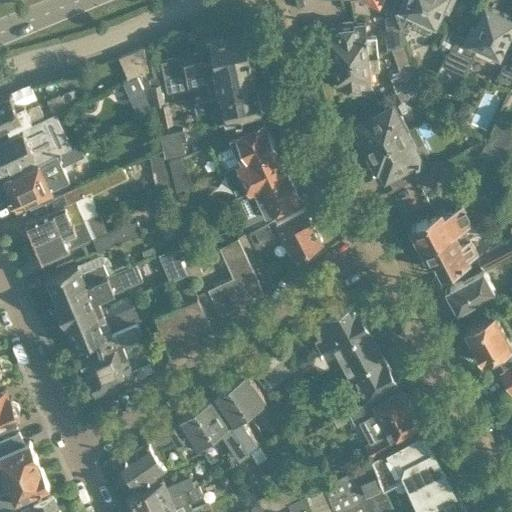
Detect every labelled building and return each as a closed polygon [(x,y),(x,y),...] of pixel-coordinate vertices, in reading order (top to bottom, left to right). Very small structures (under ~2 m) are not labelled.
[(396,0),(393,0),(392,3),(392,4),(400,27),(407,30),(409,25),(425,32),(432,29),(441,8),(448,12),(453,0),(402,0),(402,2),(396,0)] [(400,27),(392,4),(383,3),(385,16),(386,27),(400,27)] [(467,37),(459,34),(449,51),(442,62),(464,73),(478,43),(499,53),(501,49),(503,50),(508,40),(506,38),(511,24),(511,18),(510,18),(509,15),(503,12),(501,13),(486,7),(477,26),(473,24),(467,37)] [(183,54),(160,58),(164,75),(186,71),(248,57),(251,57),(250,52),(251,49),(250,45),(248,42),(247,38),(245,30),(245,28),(224,32),(221,21),(199,25),(201,37),(206,36),(209,48),(211,47),(213,55),(202,58),(201,54),(184,58),(183,54)] [(331,55),(332,58),(377,52),(375,35),(367,37),(365,22),(338,24),(339,28),(336,29),(334,27),(330,28),(327,31),(328,36),(329,37),(330,43),(328,46),(328,53),(331,55)] [(449,51),(459,34),(449,28),(438,45),(449,51)] [(406,44),(392,48),(398,66),(401,73),(391,77),(396,92),(400,90),(402,89),(418,80),(406,44)] [(148,69),(143,45),(118,55),(128,78),(148,69)] [(511,53),(508,51),(496,77),(511,84),(511,53)] [(379,70),(377,52),(332,58),(332,61),(330,64),(330,70),(333,72),(334,78),(333,80),(333,84),(337,87),(341,86),(342,85),(345,84),(346,88),(372,85),(371,71),(379,70)] [(186,71),(164,75),(167,91),(189,86),(188,81),(206,78),(205,74),(214,72),(216,80),(214,80),(216,91),(216,92),(256,83),(254,83),(253,83),(252,74),(251,71),(252,68),(251,63),(249,61),(248,57),(186,71)] [(151,62),(154,77),(160,76),(163,75),(160,60),(151,62)] [(165,99),(160,76),(154,77),(150,78),(155,101),(165,99)] [(421,89),(418,80),(402,89),(407,97),(421,89)] [(216,91),(194,96),(197,108),(214,104),(213,101),(223,99),(224,107),(222,107),(224,119),(262,111),(262,110),(260,101),(259,97),(260,94),(259,89),(257,87),(256,83),(216,92),(216,91)] [(9,91),(0,94),(0,126),(7,123),(9,127),(42,112),(38,102),(26,107),(24,102),(16,105),(9,91)] [(53,113),(65,108),(58,93),(47,99),(53,113)] [(368,149),(408,127),(401,113),(408,110),(402,98),(384,108),(358,121),(363,131),(360,133),(362,136),(360,139),(364,146),(367,146),(368,149)] [(158,104),(161,114),(170,112),(168,101),(164,102),(164,103),(158,104)] [(172,122),(170,112),(161,114),(163,124),(172,122)] [(487,139),(511,152),(511,122),(497,116),(487,139)] [(0,166),(1,169),(5,177),(8,176),(60,151),(45,117),(0,137),(0,166)] [(276,146),(267,127),(264,119),(217,141),(221,148),(219,151),(220,155),(222,161),(225,164),(229,165),(236,162),(237,162),(237,163),(271,148),(276,146)] [(370,152),(368,154),(372,162),(375,162),(377,166),(381,164),(386,173),(393,169),(400,183),(400,184),(433,167),(426,153),(429,151),(423,139),(415,123),(408,127),(368,149),(370,152)] [(183,127),(161,132),(163,144),(182,139),(182,140),(186,139),(183,127)] [(185,150),(182,140),(182,139),(163,144),(165,155),(185,150)] [(5,177),(4,177),(8,187),(17,205),(27,200),(31,207),(44,201),(56,195),(52,187),(68,180),(62,164),(84,155),(79,142),(71,145),(60,151),(8,176),(5,177)] [(170,184),(164,155),(163,148),(149,151),(156,186),(170,184)] [(237,162),(227,167),(238,193),(283,173),(283,172),(271,148),(237,163),(237,162)] [(169,158),(176,188),(193,182),(182,155),(169,158)] [(122,164),(56,195),(44,201),(48,210),(25,220),(26,223),(25,227),(27,232),(30,233),(34,241),(83,219),(75,200),(128,177),(122,164)] [(233,196),(244,222),(300,196),(287,170),(283,172),(283,173),(238,193),(233,196)] [(511,176),(497,206),(511,213),(511,176)] [(153,198),(159,212),(171,207),(164,187),(145,194),(147,200),(153,198)] [(441,208),(409,225),(421,246),(463,225),(473,220),(472,218),(492,208),(484,192),(477,199),(463,203),(443,213),(441,208)] [(189,221),(185,198),(173,200),(177,224),(189,221)] [(274,217),(266,221),(250,230),(247,231),(255,247),(256,246),(258,249),(264,246),(261,240),(281,230),(294,255),(322,240),(304,206),(276,221),(274,217)] [(98,250),(142,231),(138,220),(137,218),(92,237),(93,239),(98,250)] [(92,239),(83,219),(34,241),(37,247),(35,251),(38,256),(41,258),(42,261),(69,250),(92,239)] [(476,250),(470,238),(463,225),(421,246),(428,260),(435,256),(442,271),(469,257),(468,255),(476,250)] [(255,247),(247,231),(238,236),(243,245),(247,243),(250,249),(255,247)] [(233,276),(208,287),(219,313),(237,304),(236,302),(262,290),(237,236),(220,246),(233,276)] [(483,267),(511,252),(511,236),(477,254),(483,267)] [(206,239),(182,252),(185,265),(196,259),(212,251),(206,239)] [(125,254),(112,260),(116,270),(130,265),(125,254)] [(54,296),(109,273),(105,262),(87,270),(82,259),(45,275),(47,279),(45,281),(48,290),(51,290),(54,296)] [(196,259),(184,265),(190,277),(202,270),(201,267),(196,259)] [(98,334),(135,319),(138,318),(133,305),(106,316),(102,306),(98,296),(142,278),(136,262),(130,265),(116,270),(109,273),(54,296),(58,305),(57,309),(60,316),(63,318),(65,321),(74,344),(98,334)] [(449,286),(450,287),(453,293),(448,296),(457,311),(496,290),(483,268),(449,286)] [(211,324),(203,306),(197,294),(154,311),(171,353),(211,324)] [(369,328),(358,309),(355,302),(324,318),(324,319),(312,326),(318,337),(314,340),(321,352),(335,344),(335,345),(338,344),(366,330),(369,328)] [(511,340),(495,310),(465,326),(483,358),(483,359),(495,352),(505,369),(501,371),(511,390),(511,340)] [(101,341),(77,351),(86,372),(128,355),(121,340),(141,332),(135,319),(98,334),(101,341)] [(379,354),(366,330),(338,344),(335,345),(335,344),(321,352),(312,357),(319,369),(329,364),(327,360),(338,354),(348,372),(352,370),(379,354)] [(136,375),(132,367),(158,356),(154,344),(128,355),(86,372),(94,393),(136,375)] [(271,386),(292,372),(277,351),(256,365),(271,386)] [(383,353),(379,354),(352,370),(361,386),(352,391),(357,400),(396,379),(383,353)] [(308,370),(304,361),(294,367),(298,375),(308,370)] [(246,371),(229,384),(248,412),(255,407),(270,428),(278,422),(266,400),(246,371)] [(248,412),(229,384),(212,395),(248,448),(253,444),(255,447),(260,444),(241,416),(248,412)] [(0,423),(19,415),(17,411),(19,406),(17,402),(12,399),(11,396),(7,387),(0,390),(0,423)] [(371,399),(349,411),(334,419),(338,425),(353,417),(355,422),(359,420),(370,439),(365,442),(371,455),(398,440),(395,435),(420,422),(417,418),(401,387),(376,400),(373,403),(371,399)] [(248,448),(212,395),(195,407),(213,435),(217,440),(220,437),(225,448),(231,444),(239,456),(249,450),(248,448)] [(327,406),(333,417),(348,410),(341,398),(327,406)] [(179,422),(168,430),(171,435),(174,440),(177,444),(178,443),(186,438),(189,444),(192,447),(195,445),(196,447),(213,435),(195,407),(177,419),(179,422)] [(166,465),(162,459),(165,457),(161,445),(174,440),(171,435),(168,430),(166,426),(118,459),(136,486),(166,465)] [(456,492),(445,471),(423,429),(372,458),(385,486),(406,477),(421,510),(421,509),(456,492)] [(0,477),(39,461),(29,440),(24,442),(20,433),(19,431),(0,439),(0,477)] [(395,511),(384,487),(385,486),(372,458),(328,482),(314,489),(306,493),(312,511),(395,511)] [(39,461),(0,477),(0,506),(2,511),(16,505),(18,509),(47,496),(43,486),(49,484),(39,461)] [(291,480),(290,480),(300,496),(306,493),(314,489),(304,471),(291,479),(291,480)] [(137,511),(198,484),(196,479),(191,481),(189,476),(166,485),(162,476),(128,492),(129,495),(128,498),(130,503),(133,504),(137,511)] [(300,496),(290,480),(274,489),(283,505),(289,502),(300,496)] [(184,511),(189,510),(192,509),(189,500),(194,498),(198,496),(203,494),(198,484),(137,511),(136,511),(184,511)] [(269,511),(283,505),(274,489),(255,499),(259,507),(261,511),(269,511)] [(467,511),(456,492),(421,509),(422,511),(467,511)] [(61,511),(53,494),(53,493),(47,496),(18,509),(10,511),(61,511)] [(312,511),(306,493),(300,496),(289,502),(292,511),(312,511)]
